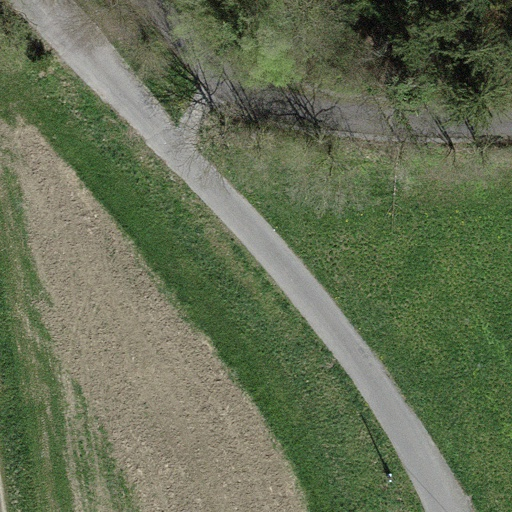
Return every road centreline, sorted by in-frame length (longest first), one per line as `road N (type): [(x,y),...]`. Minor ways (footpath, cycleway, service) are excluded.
road 1 (unclassified): [(36,0),(186,159),(371,382),(448,511)]
road 2 (track): [(149,0),(231,91),(308,118),(511,116)]
